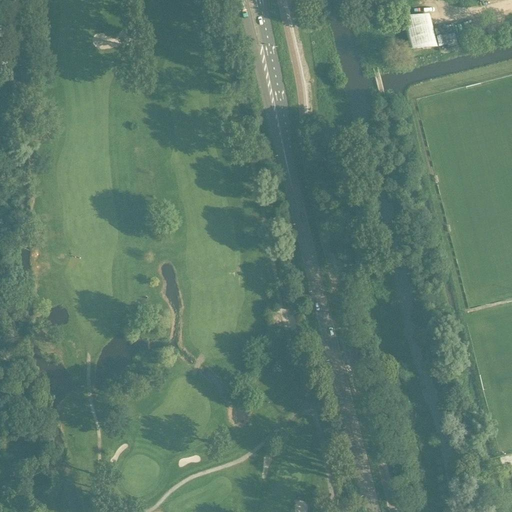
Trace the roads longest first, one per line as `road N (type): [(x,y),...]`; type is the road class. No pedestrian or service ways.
road 1 (secondary): [(375,511),(297,209)]
road 2 (secondary): [(241,0),(297,209)]
road 3 (secondary): [(297,209),(256,0)]
